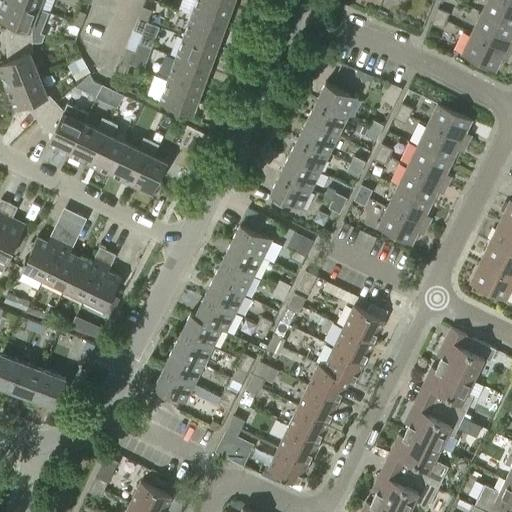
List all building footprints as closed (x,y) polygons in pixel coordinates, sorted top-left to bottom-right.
[(5,27),(5,41),(31,40),(41,40),(43,33),(40,31),(47,11),(37,7),(17,0),(2,0),(0,6),(0,19),(7,22),(5,27)] [(223,26),(231,5),(218,0),(195,0),(190,14),(223,26)] [(511,2),(506,0),(484,0),(479,12),(511,28),(511,2)] [(145,22),(150,10),(141,6),(136,19),(145,22)] [(444,20),(447,13),(436,8),(433,14),(444,20)] [(80,24),(84,13),(76,9),(71,21),(80,24)] [(508,52),(510,48),(508,41),(507,41),(511,31),(511,28),(479,12),(470,32),(508,52)] [(215,47),(223,26),(190,14),(182,35),(215,47)] [(441,28),(444,20),(433,14),(429,23),(441,28)] [(141,32),(145,22),(136,19),(132,29),(141,32)] [(145,22),(141,32),(152,36),(156,26),(145,22)] [(501,58),(506,56),(508,52),(470,32),(459,54),(494,70),(500,57),(501,58)] [(207,69),(215,47),(182,35),(175,57),(207,69)] [(0,73),(5,86),(37,73),(29,52),(31,51),(31,40),(5,41),(5,55),(7,60),(0,62),(0,73)] [(128,64),(133,51),(124,48),(120,61),(128,64)] [(199,90),(207,69),(175,57),(167,78),(199,90)] [(124,75),(128,64),(120,61),(116,72),(124,75)] [(45,94),(37,73),(5,86),(14,108),(26,104),(28,110),(36,119),(55,102),(47,93),(45,94)] [(191,113),(199,90),(167,78),(159,101),(191,113)] [(391,79),(384,98),(399,104),(406,84),(391,79)] [(345,116),(354,97),(324,82),(315,101),(345,116)] [(336,134),(345,116),(315,101),(306,119),(336,134)] [(68,153),(82,122),(62,112),(63,109),(55,102),(36,119),(45,129),(51,132),(46,143),(68,153)] [(407,116),(410,108),(399,103),(396,111),(407,116)] [(464,142),(466,138),(464,134),(462,133),(469,120),(436,103),(425,125),(464,142)] [(403,124),(407,116),(396,111),(392,119),(403,124)] [(103,131),(109,121),(100,117),(95,128),(82,122),(68,153),(88,163),(103,131)] [(327,152),(336,134),(306,119),(297,138),(327,152)] [(378,132),(381,125),(370,120),(367,127),(378,132)] [(109,173),(124,141),(111,135),(116,124),(109,121),(103,131),(88,163),(109,173)] [(457,149),(461,147),(464,142),(425,125),(415,145),(449,160),(455,148),(457,149)] [(129,182),(154,131),(147,127),(137,147),(124,141),(109,173),(129,182)] [(374,140),(378,132),(367,127),(363,135),(374,140)] [(318,171),(327,152),(297,138),(288,156),(318,171)] [(158,143),(150,139),(129,182),(151,193),(166,162),(152,155),(158,143)] [(386,156),(390,148),(380,143),(376,152),(386,156)] [(444,183),(446,179),(444,174),(443,174),(449,160),(415,145),(406,165),(444,183)] [(382,164),(386,156),(376,152),(372,159),(382,164)] [(310,189),(318,171),(288,156),(279,174),(310,189)] [(359,168),(363,161),(352,156),(349,163),(359,168)] [(356,176),(359,168),(349,163),(345,171),(356,176)] [(437,190),(442,188),(444,183),(406,165),(396,186),(430,201),(436,189),(437,190)] [(300,208),(310,189),(279,174),(270,193),(300,208)] [(366,197),(370,189),(359,184),(355,192),(366,197)] [(425,224),(427,221),(425,216),(424,215),(430,201),(396,186),(386,206),(425,224)] [(342,205),(345,198),(327,188),(324,195),(331,198),(331,199),(342,205)] [(362,205),(366,197),(355,192),(352,199),(362,205)] [(511,225),(511,199),(509,198),(499,219),(511,225)] [(338,213),(342,205),(331,199),(327,208),(338,213)] [(16,206),(7,202),(0,216),(0,270),(1,271),(22,229),(8,222),(16,206)] [(418,230),(422,229),(425,224),(386,206),(376,227),(410,243),(416,230),(418,230)] [(511,250),(511,225),(499,219),(489,240),(511,250)] [(261,259),(270,240),(239,224),(229,243),(261,259)] [(41,277),(64,230),(56,226),(49,242),(36,236),(21,267),(41,277)] [(63,287),(78,256),(65,250),(73,234),(64,230),(41,277),(63,287)] [(312,241),(301,235),(290,257),(301,262),(312,241)] [(511,275),(511,250),(489,240),(479,260),(511,275)] [(252,277),(261,259),(229,243),(220,261),(252,277)] [(83,297),(106,250),(98,246),(91,262),(78,256),(63,287),(83,297)] [(112,294),(120,276),(107,270),(115,254),(106,250),(83,297),(105,308),(112,294)] [(504,298),(511,282),(511,275),(479,260),(469,281),(504,298)] [(243,295),(252,277),(220,261),(211,279),(243,295)] [(307,293),(315,275),(304,269),(295,287),(307,293)] [(234,313),(243,295),(211,279),(203,297),(234,313)] [(285,293),(289,286),(278,280),(274,288),(285,293)] [(282,301),(285,293),(274,288),(271,295),(282,301)] [(301,305),(305,297),(293,292),(289,299),(301,305)] [(112,294),(105,308),(111,311),(119,297),(112,294)] [(25,309),(28,304),(8,297),(6,302),(25,309)] [(225,331),(234,313),(203,297),(194,315),(190,313),(190,314),(221,329),(220,329),(225,331)] [(297,313),(301,305),(289,299),(286,307),(297,313)] [(40,315),(42,310),(28,304),(25,309),(40,315)] [(373,340),(383,318),(352,304),(342,325),(373,340)] [(71,326),(99,338),(104,327),(76,314),(71,326)] [(212,347),(220,329),(221,329),(190,314),(181,332),(212,347)] [(267,330),(271,323),(259,317),(256,324),(267,330)] [(33,329),(36,321),(28,318),(25,327),(33,329)] [(43,333),(45,325),(36,321),(33,329),(43,333)] [(263,337),(267,330),(256,324),(252,331),(263,337)] [(363,360),(373,340),(342,325),(332,346),(363,360)] [(203,365),(212,347),(181,332),(172,350),(203,365)] [(281,346),(284,338),(273,333),(269,340),(281,346)] [(490,359),(495,347),(472,336),(467,348),(444,337),(436,354),(441,356),(438,362),(472,378),(483,356),(490,359)] [(91,351),(94,343),(85,340),(82,348),(91,351)] [(277,354),(281,346),(269,340),(267,344),(265,347),(265,348),(277,354)] [(353,382),(363,360),(332,346),(323,366),(348,378),(347,379),(353,382)] [(194,383),(195,382),(203,365),(172,350),(163,368),(194,383)] [(0,384),(10,389),(21,360),(0,352),(0,384)] [(249,365),(252,357),(242,352),(238,360),(249,365)] [(31,397),(42,369),(21,360),(10,389),(31,397)] [(245,373),(249,365),(238,360),(234,368),(245,373)] [(466,391),(472,378),(438,362),(435,368),(430,366),(423,382),(445,393),(440,404),(463,415),(473,394),(466,391)] [(308,383),(307,384),(338,399),(347,379),(348,378),(323,366),(318,363),(308,383)] [(194,383),(163,368),(153,387),(184,402),(191,390),(197,393),(201,385),(195,382),(194,383)] [(53,405),(64,377),(42,369),(31,397),(53,405)] [(260,387),(264,379),(253,373),(249,381),(260,387)] [(257,394),(260,387),(249,381),(245,389),(257,394)] [(328,419),(338,399),(307,384),(297,405),(328,419)] [(231,402),(234,394),(224,389),(220,396),(231,402)] [(227,409),(231,402),(220,396),(216,404),(227,409)] [(457,427),(463,415),(440,404),(434,416),(412,405),(404,421),(408,423),(405,430),(439,446),(446,432),(453,436),(457,427)] [(318,440),(328,419),(297,405),(287,425),(318,440)] [(240,428),(244,420),(233,414),(229,422),(240,428)] [(236,436),(240,428),(229,422),(225,430),(236,436)] [(308,461),(318,440),(287,425),(277,446),(308,461)] [(439,446),(405,430),(402,436),(398,434),(390,450),(412,461),(407,472),(437,487),(448,465),(433,458),(439,446)] [(298,482),(308,461),(277,446),(267,467),(298,482)] [(103,459),(95,476),(106,481),(108,482),(118,461),(105,455),(103,459)] [(265,466),(261,474),(275,481),(279,473),(267,467),(265,466)] [(437,487),(407,472),(401,483),(379,473),(371,489),(375,491),(372,497),(403,511),(407,511),(413,501),(427,508),(437,487)] [(103,489),(106,481),(95,476),(91,484),(103,489)] [(511,481),(504,477),(498,490),(484,483),(474,504),(489,511),(507,511),(510,508),(511,508),(511,481)] [(149,511),(161,511),(170,496),(139,481),(129,502),(149,511)] [(99,497),(103,489),(91,484),(87,491),(99,497)] [(403,511),(372,497),(369,503),(365,501),(359,511),(403,511)] [(149,511),(129,502),(124,511),(149,511)]
